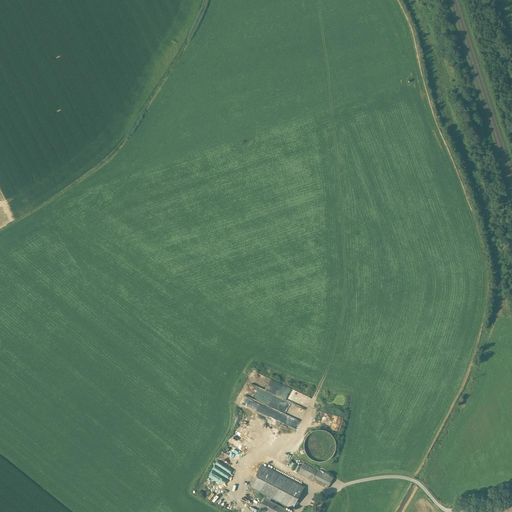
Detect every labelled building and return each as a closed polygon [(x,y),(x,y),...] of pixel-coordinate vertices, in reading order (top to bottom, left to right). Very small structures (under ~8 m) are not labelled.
[(302,421),(312,397),(261,376),(259,382),(269,386),(267,391),(256,387),(251,398),(244,395),(240,404),(297,428),(300,420),(302,421)] [(331,428),(307,434),(314,460),(338,454),(331,428)] [(227,479),(232,468),(217,460),(210,475),(213,477),(210,483),(225,490),(229,481),(227,479)] [(298,471),(300,465),(291,461),(289,467),(298,471)] [(318,471),(303,463),(298,473),(313,481),(318,471)] [(304,486),(263,465),(251,487),(267,496),(260,509),(265,511),(290,511),(291,511),(270,501),(272,498),(292,509),(304,486)] [(333,477),(319,469),(318,471),(313,481),(327,488),(333,477)]
